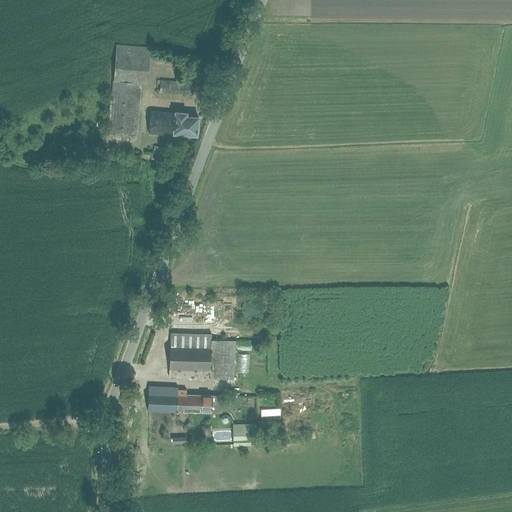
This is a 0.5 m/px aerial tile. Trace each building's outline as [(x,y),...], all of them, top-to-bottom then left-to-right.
[(154,44),(115,40),(105,137),(139,141),(146,84),(150,85),(154,44)] [(161,98),(198,101),(199,89),(162,87),(161,98)] [(152,134),(198,136),(199,110),(153,109),(152,134)] [(165,163),(168,149),(155,146),(152,160),(165,163)] [(272,305),(272,304),(271,304),(271,303),(271,302),(271,301),(271,300),(270,300),(270,299),(270,298),(269,298),(269,297),(268,296),(268,295),(267,295),(266,294),(265,294),(265,293),(264,293),(263,293),(263,292),(262,292),(261,292),(260,292),(259,291),(258,291),(257,291),(256,291),(256,292),(255,292),(254,292),(253,292),(252,292),(252,293),(251,293),(250,294),(249,294),(249,295),(248,295),(248,296),(247,296),(247,297),(246,297),(246,298),(246,299),(245,299),(245,300),(245,301),(245,302),(244,302),(244,303),(244,304),(244,305),(244,306),(244,307),(244,308),(245,309),(245,310),(245,311),(246,311),(246,312),(246,313),(247,313),(247,314),(248,314),(248,315),(249,315),(249,316),(250,316),(250,317),(251,317),(252,317),(252,318),(253,318),(254,318),(255,319),(256,319),(257,319),(258,319),(259,319),(260,319),(261,319),(261,318),(262,318),(263,318),(264,318),(264,317),(265,317),(266,316),(267,316),(267,315),(268,315),(268,314),(269,314),(269,313),(269,312),(270,312),(270,311),(270,310),(271,310),(271,309),(271,308),(271,307),(271,306),(272,306),(272,305)] [(173,329),(170,373),(235,377),(237,341),(212,339),(213,332),(173,329)] [(149,410),(206,411),(206,386),(149,386),(149,410)] [(235,427),(235,446),(260,446),(260,427),(235,427)] [(209,438),(216,441),(219,431),(212,429),(209,438)]
